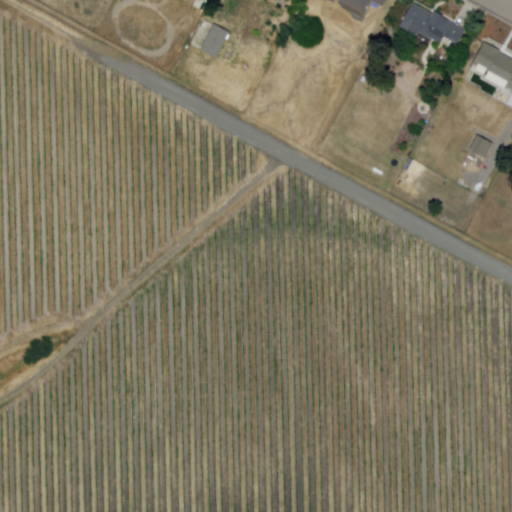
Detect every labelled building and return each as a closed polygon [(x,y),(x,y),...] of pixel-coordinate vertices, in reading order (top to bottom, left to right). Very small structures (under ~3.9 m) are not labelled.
[(193,11),(198,5),(195,2),(197,0),(181,0),(181,1),(193,11)] [(323,0),(363,20),(373,1),(382,6),(385,0),(323,0)] [(412,2),(399,26),(415,35),(417,31),(440,44),(444,36),(457,43),(465,29),(444,17),(445,15),(434,9),(432,13),(412,2)] [(212,25),(228,34),(215,60),(198,51),(212,25)] [(483,42),(471,65),(493,76),(491,79),(511,90),(511,59),(499,53),(500,51),(483,42)] [(511,104),(499,97),(504,87),(511,91),(511,104)] [(475,136),(491,145),(483,160),(466,150),(475,136)]
